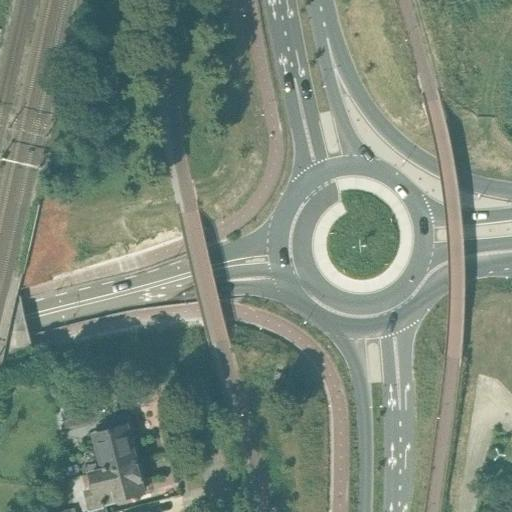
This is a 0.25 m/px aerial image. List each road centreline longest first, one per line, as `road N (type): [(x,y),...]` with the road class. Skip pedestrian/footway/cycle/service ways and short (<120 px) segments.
road 1 (secondary): [(511,190),(462,179),(400,144),(373,115),(323,30)]
road 2 (secondary): [(333,323),(357,365),(364,511)]
road 3 (tertiary): [(281,219),(255,240),(131,281),(109,296)]
road 4 (secondary): [(374,168),(342,125),(323,30)]
road 5 (residential): [(229,511),(198,377)]
road 6 (secondary): [(289,58),(301,145),(296,190)]
